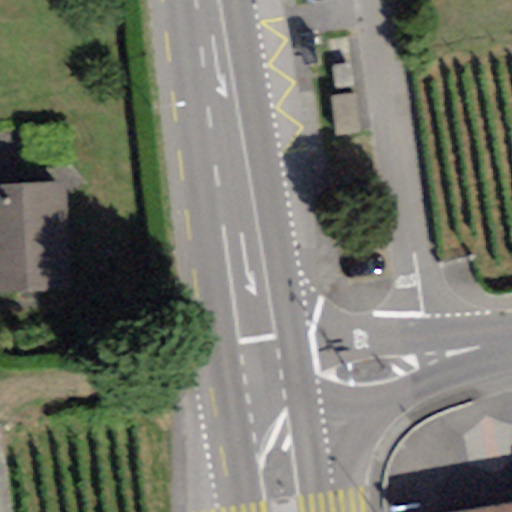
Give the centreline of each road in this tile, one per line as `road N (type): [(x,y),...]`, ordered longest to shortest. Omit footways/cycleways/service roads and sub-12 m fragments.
road 1 (secondary): [(205,0),(256,379)]
road 2 (residential): [(426,361),(377,0)]
road 3 (track): [(0,393),(256,379)]
road 4 (residential): [(256,379),(426,361)]
road 5 (secondary): [(256,379),(278,511)]
